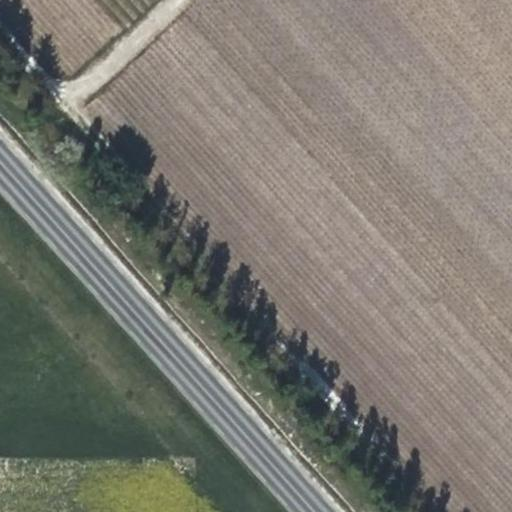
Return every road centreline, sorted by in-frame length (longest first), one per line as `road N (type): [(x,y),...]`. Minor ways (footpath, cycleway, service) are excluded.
road 1 (secondary): [(0,167),(309,511)]
road 2 (track): [(0,21),(71,98),(173,0)]
